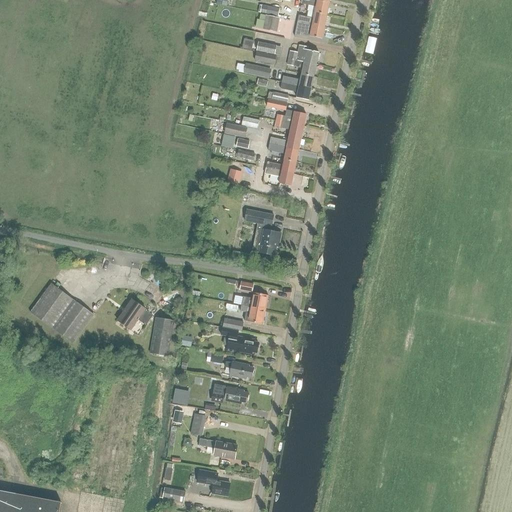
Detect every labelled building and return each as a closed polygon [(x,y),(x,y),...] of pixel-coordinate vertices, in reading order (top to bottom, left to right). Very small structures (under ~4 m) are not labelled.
[(302,0),(301,4),(316,7),(315,14),(327,17),(329,4),(309,0),(302,0)] [(278,17),(280,9),(268,7),(266,14),(278,17)] [(297,22),(324,27),(327,17),(315,14),(314,19),(299,16),(297,22)] [(277,32),(280,18),(260,15),(258,29),(277,32)] [(296,28),(312,31),(310,37),(322,39),(324,27),(297,22),(296,28)] [(254,50),(256,40),(246,38),(244,48),(254,50)] [(276,46),(258,42),(257,52),(275,55),(276,46)] [(290,51),(289,58),(316,64),(319,53),(308,51),(308,48),(299,46),(298,53),(290,51)] [(257,52),(256,54),(255,61),(275,65),(277,57),(257,52)] [(316,64),(289,58),(287,65),(303,69),(302,75),(314,77),(316,64)] [(269,79),(271,70),(246,64),(244,74),(269,79)] [(283,77),(282,83),(311,89),(314,77),(302,75),(301,81),(283,77)] [(311,89),(282,83),(280,89),(298,93),(297,98),(309,101),(311,89)] [(287,103),(289,96),(273,93),(272,100),(287,103)] [(286,111),(287,104),(268,100),(266,107),(286,111)] [(276,121),(304,127),(306,115),(295,112),(294,112),(287,111),(286,117),(277,115),(276,121)] [(257,129),(259,121),(244,118),(242,126),(257,129)] [(301,138),(304,127),(276,121),(274,127),(291,130),(290,136),(301,138)] [(245,138),(247,128),(226,124),(224,134),(245,138)] [(224,135),(221,146),(233,149),(235,137),(224,135)] [(271,138),(270,144),(299,151),(301,138),(290,136),(288,141),(271,138)] [(248,149),(250,142),(238,139),(236,146),(248,149)] [(286,155),(284,160),(296,163),(299,151),(270,144),(268,151),(286,155)] [(253,162),(255,155),(238,150),(237,158),(253,162)] [(294,174),(296,163),(284,160),(283,166),(267,162),(266,168),(294,174)] [(291,187),(294,174),(266,168),(265,174),(281,177),(279,184),(291,187)] [(231,170),(227,183),(238,187),(242,173),(231,170)] [(245,221),(265,225),(264,230),(259,253),(275,256),(277,244),(279,244),(281,233),(271,231),(272,226),(274,216),(247,210),(245,221)] [(252,293),(254,284),(241,282),(240,291),(252,293)] [(94,315),(51,284),(30,313),(73,344),(94,315)] [(242,305),(266,309),(268,296),(254,293),(253,299),(243,297),(242,305)] [(146,326),(153,316),(145,310),(145,309),(132,300),(117,321),(131,330),(138,320),(146,326)] [(266,309),(242,305),(240,312),(250,314),(248,322),(263,325),(266,309)] [(168,357),(174,321),(155,318),(149,354),(168,357)] [(225,319),(223,328),(238,331),(242,332),(244,323),(225,319)] [(255,340),(237,337),(238,331),(223,328),(222,328),(221,336),(229,338),(226,351),(235,353),(235,352),(251,355),(252,352),(257,353),(259,344),(254,343),(255,340)] [(222,365),(224,356),(212,354),(210,363),(222,365)] [(225,368),(231,369),(229,376),(247,379),(247,378),(252,379),(254,368),(249,367),(250,366),(232,362),(232,363),(226,362),(225,368)] [(223,400),(224,400),(224,401),(242,405),(242,402),(248,403),(250,394),(244,393),(245,391),(227,387),(227,388),(225,388),(225,387),(218,386),(214,402),(222,404),(223,400)] [(182,412),(175,411),(172,423),(180,424),(182,412)] [(190,434),(202,437),(206,417),(194,415),(190,434)] [(235,460),(237,446),(200,439),(199,446),(215,449),(214,456),(235,460)] [(198,483),(213,486),(212,494),(228,497),(230,484),(217,481),(218,474),(200,471),(198,483)] [(184,504),(186,492),(165,488),(162,499),(184,504)] [(59,511),(61,503),(0,491),(0,511),(59,511)]
